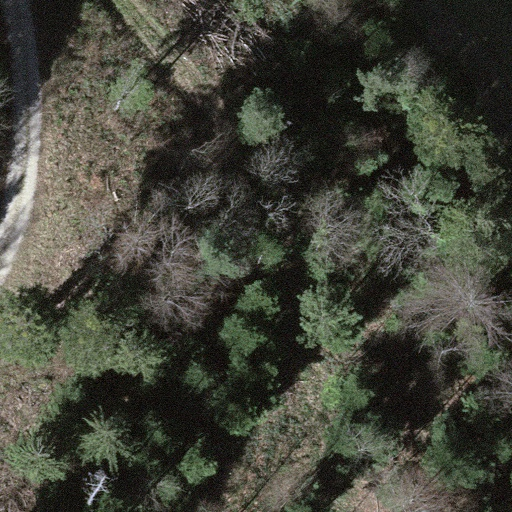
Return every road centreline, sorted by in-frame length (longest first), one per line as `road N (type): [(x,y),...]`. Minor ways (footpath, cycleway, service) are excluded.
road 1 (track): [(19,0),(30,131),(23,201),(0,261)]
road 2 (track): [(511,116),(414,0)]
